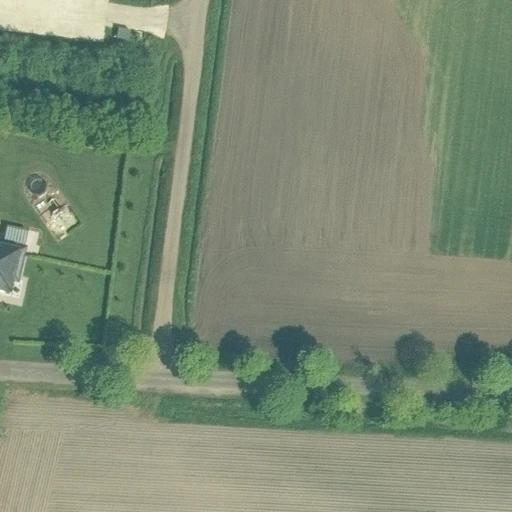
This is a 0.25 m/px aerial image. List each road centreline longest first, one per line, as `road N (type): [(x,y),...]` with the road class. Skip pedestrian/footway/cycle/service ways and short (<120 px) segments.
road 1 (unclassified): [(0,376),(511,400)]
road 2 (track): [(157,384),(203,0)]
